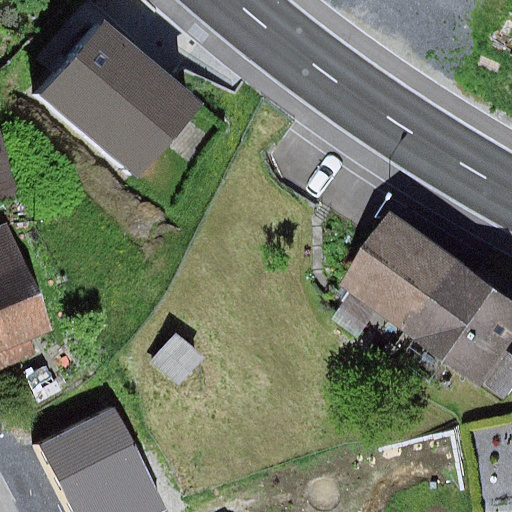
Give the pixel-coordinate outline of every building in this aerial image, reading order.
[(204,104),(101,21),(39,98),(137,180),(204,104)] [(0,141),(0,213),(22,206),(0,141)] [(20,219),(0,226),(0,351),(62,327),(20,219)] [(511,278),(425,220),(371,302),(511,396),(511,278)] [(125,402),(37,443),(71,511),(168,511),(125,402)]
